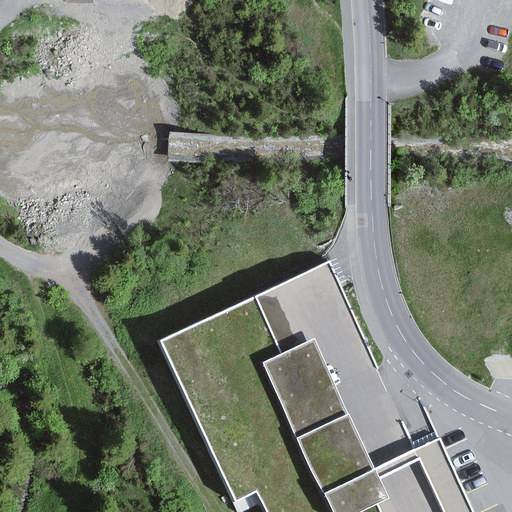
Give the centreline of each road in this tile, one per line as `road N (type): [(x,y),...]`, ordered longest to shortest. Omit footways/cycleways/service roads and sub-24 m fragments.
road 1 (secondary): [(367,0),(369,211),(381,288),(410,350),(452,388),(511,417)]
road 2 (track): [(0,237),(13,249),(63,260),(110,248),(146,210),(164,160)]
